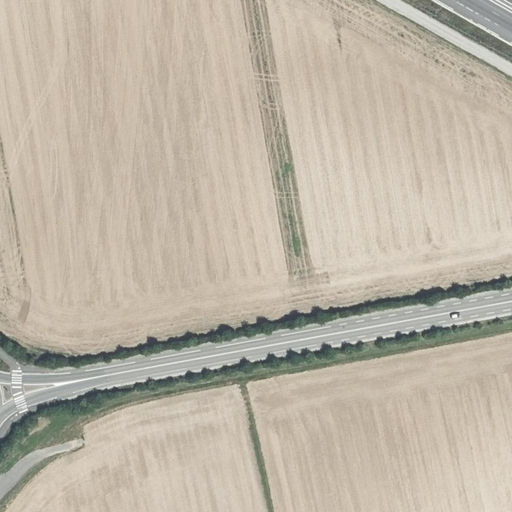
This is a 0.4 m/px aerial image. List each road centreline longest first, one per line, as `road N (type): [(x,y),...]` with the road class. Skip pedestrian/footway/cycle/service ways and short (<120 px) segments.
road 1 (track): [(511,326),(129,399),(85,418),(72,445),(37,454),(0,487)]
road 2 (primary): [(123,372),(511,304)]
road 3 (track): [(389,0),(511,69)]
road 4 (track): [(241,376),(272,511)]
road 5 (primary): [(0,409),(123,372)]
road 6 (primary): [(123,372),(0,377)]
